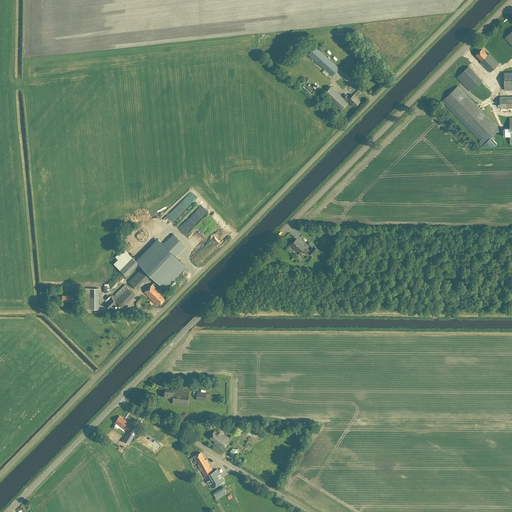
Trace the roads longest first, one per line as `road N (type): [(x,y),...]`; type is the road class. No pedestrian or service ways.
road 1 (unclassified): [(0,476),(471,0)]
road 2 (tertiary): [(117,401),(511,2)]
road 3 (unclassified): [(306,511),(117,401)]
road 4 (tertiary): [(8,511),(117,401)]
